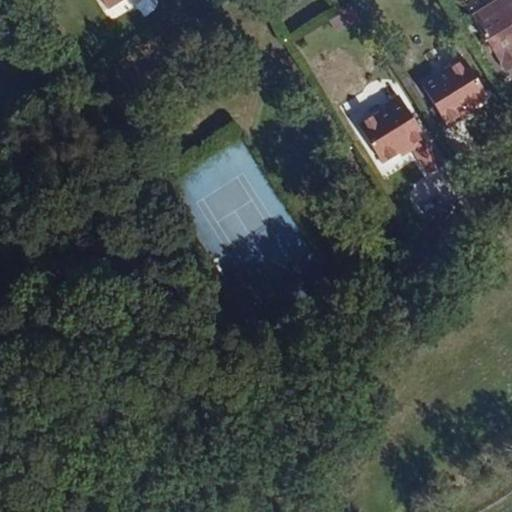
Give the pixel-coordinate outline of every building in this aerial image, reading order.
[(127,0),(101,0),(109,11),(127,0)] [(488,39),(495,50),(508,72),(511,69),(511,0),(506,0),(476,17),(488,39)] [(490,52),(495,50),(488,39),(484,41),(490,52)] [(459,115),(471,108),(488,97),(467,62),(437,80),(424,88),(451,129),(463,122),(459,115)] [(424,88),(437,80),(434,75),(421,83),(424,88)] [(388,110),(403,102),(400,97),(386,106),(388,110)] [(429,142),(403,102),(388,110),(360,127),(383,164),(401,153),(413,146),(416,151),(429,142)] [(475,114),(471,108),(459,115),(463,122),(475,114)] [(405,158),(416,151),(413,146),(401,153),(405,158)] [(429,177),(435,190),(454,182),(448,168),(429,177)]
